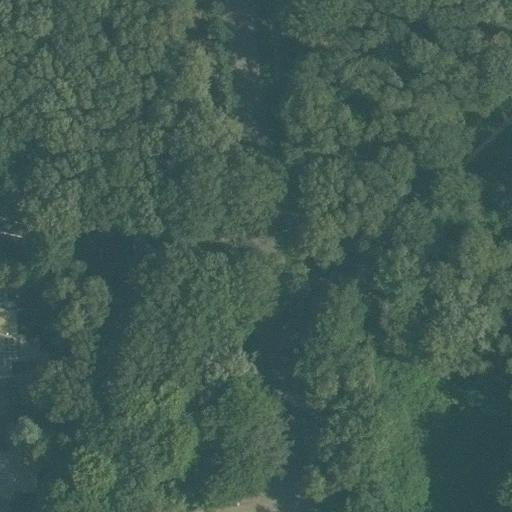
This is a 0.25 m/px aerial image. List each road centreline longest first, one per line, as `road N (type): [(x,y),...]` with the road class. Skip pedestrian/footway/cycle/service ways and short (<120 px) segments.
road 1 (tertiary): [(303,509),(266,233)]
road 2 (residential): [(0,225),(89,242),(266,233)]
road 3 (tertiary): [(266,233),(237,0)]
